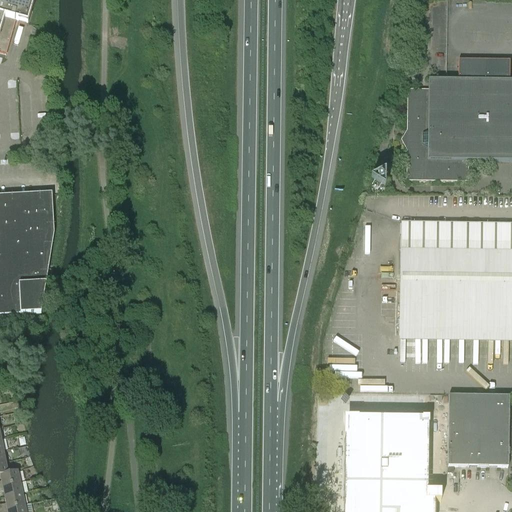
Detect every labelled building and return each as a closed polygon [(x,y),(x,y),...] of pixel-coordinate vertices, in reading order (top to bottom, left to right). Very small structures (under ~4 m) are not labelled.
[(0,0),(0,55),(6,57),(16,22),(18,23),(26,25),(27,25),(34,0),(0,0)] [(468,162),(511,162),(511,82),(509,82),(509,62),(505,62),(458,61),(458,82),(428,81),(428,91),(407,91),(406,183),(468,183),(468,162)] [(0,317),(40,315),(53,235),(51,195),(0,197),(0,317)] [(511,225),(400,224),(399,336),(511,338),(511,225)] [(447,468),(508,469),(509,398),(448,397),(447,468)] [(428,426),(428,419),(421,419),(421,420),(357,419),(356,420),(345,420),(345,437),(344,438),(342,511),(433,511),(434,503),(440,503),(440,493),(427,493),(428,426)] [(0,477),(2,487),(20,484),(18,472),(8,474),(8,475),(0,477)] [(22,495),(20,484),(2,487),(4,498),(22,495)] [(4,498),(7,510),(24,506),(22,495),(4,498)]
